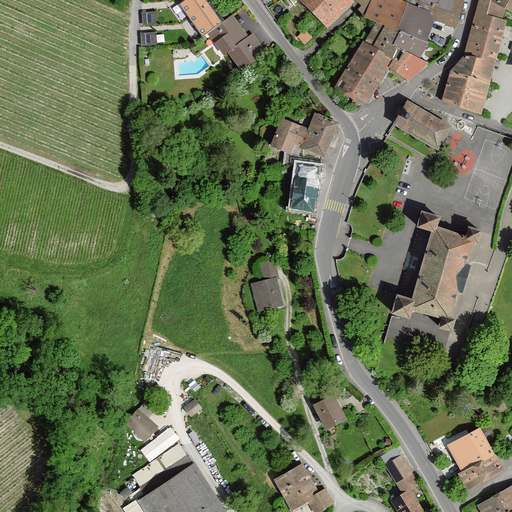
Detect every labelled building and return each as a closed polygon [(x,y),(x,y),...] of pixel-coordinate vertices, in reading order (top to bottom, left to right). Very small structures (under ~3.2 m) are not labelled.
[(220,25),(202,0),(184,0),(177,5),(201,39),(220,25)] [(363,40),(335,86),(364,107),(390,67),(409,81),(429,62),(422,57),(429,45),(427,44),(428,41),(435,19),(457,27),(458,23),(464,0),(300,0),(328,28),(356,1),(362,6),(359,10),(365,17),(377,21),(365,40),(363,40)] [(451,70),(442,101),(482,114),(490,84),(507,19),(504,18),(507,7),(511,10),(511,0),(478,0),(465,53),(451,70)] [(146,10),(146,23),(161,23),(161,10),(146,10)] [(268,53),(253,32),(249,35),(234,15),(220,25),(208,34),(226,57),(230,54),(243,72),(268,53)] [(144,43),(161,43),(161,31),(144,31),(144,43)] [(438,151),(450,128),(452,124),(408,98),(402,107),(399,106),(394,115),(397,116),(393,122),(398,126),(438,151)] [(294,144),(325,157),(338,125),(316,115),(310,131),(284,121),(273,147),(291,154),(294,144)] [(296,182),(293,211),(315,214),(318,185),(320,185),(322,169),(302,166),(300,182),(296,182)] [(423,264),(414,299),(399,294),(393,313),(400,315),(412,319),(415,311),(443,319),(440,328),(454,332),(458,319),(454,318),(461,293),(465,294),(473,265),(470,264),(477,243),(480,243),(484,230),(471,226),(468,236),(440,226),(443,216),(423,210),(418,227),(419,227),(433,231),(423,264)] [(264,279),(250,282),(258,311),(284,304),(276,276),(279,275),(275,259),(260,263),(264,279)] [(395,324),(393,323),(392,333),(406,335),(408,319),(396,317),(395,324)] [(334,393),(314,403),(326,429),(346,419),(334,393)] [(201,408),(195,400),(185,408),(191,416),(201,408)] [(157,427),(138,410),(127,423),(145,439),(157,427)] [(139,449),(148,462),(179,441),(170,427),(139,449)] [(504,471),(480,428),(447,446),(461,473),(458,474),(467,491),(504,471)] [(228,511),(195,461),(193,462),(187,454),(140,486),(145,494),(139,498),(148,511),(228,511)] [(398,511),(424,511),(412,490),(420,485),(402,455),(385,465),(403,493),(391,500),(398,511)] [(319,491),(303,462),(275,478),(293,511),(310,503),(314,511),(319,511),(334,503),(326,488),(319,491)] [(511,511),(511,485),(477,506),(480,511),(511,511)]
